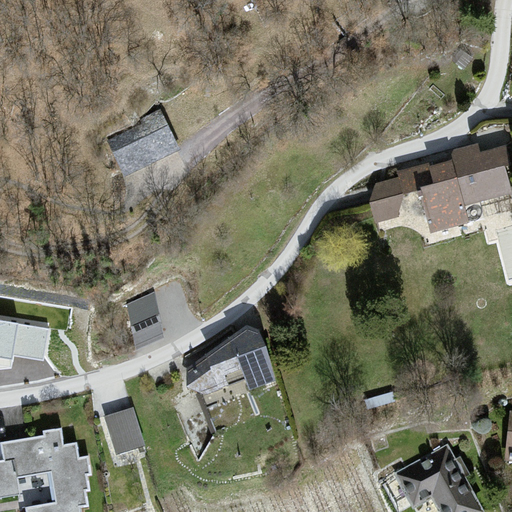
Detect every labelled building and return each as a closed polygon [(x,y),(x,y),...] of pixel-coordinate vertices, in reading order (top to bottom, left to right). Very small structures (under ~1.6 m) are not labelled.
[(159,118),(100,141),(116,183),(175,160),(159,118)] [(505,199),(492,149),(439,162),(435,172),(398,176),(373,195),(368,228),(422,213),(430,242),(466,231),(467,209),(505,199)] [(162,335),(153,294),(129,305),(136,347),(162,335)] [(47,329),(0,321),(0,357),(12,359),(13,353),(42,358),(47,329)] [(265,382),(245,334),(201,353),(199,361),(183,369),(184,389),(199,400),(214,396),(215,389),(243,378),(248,389),(265,382)] [(130,411),(104,417),(113,457),(139,451),(130,411)] [(6,468),(0,469),(0,502),(17,500),(13,474),(51,468),(58,511),(57,511),(77,511),(77,508),(84,507),(83,496),(86,494),(86,482),(91,482),(90,459),(79,459),(78,448),(64,448),(63,434),(43,435),(40,442),(3,448),(6,468)] [(471,511),(446,455),(396,477),(411,511),(414,511),(432,504),(434,511),(471,511)]
